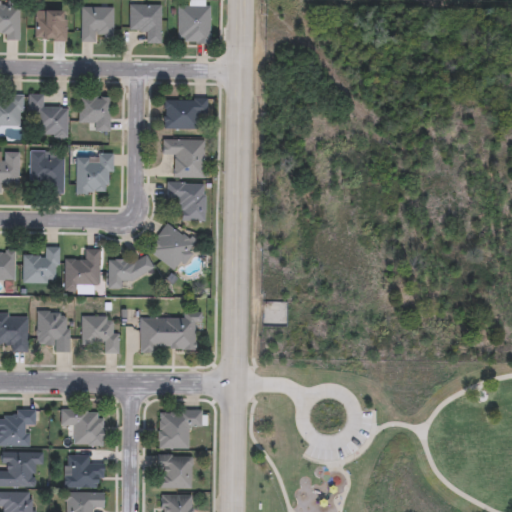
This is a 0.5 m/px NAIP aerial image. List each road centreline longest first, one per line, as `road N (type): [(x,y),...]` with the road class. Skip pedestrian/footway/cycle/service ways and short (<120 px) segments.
road 1 (tertiary): [(244,0),(233,511)]
road 2 (residential): [(0,221),(129,221),(140,179),(139,68)]
road 3 (residential): [(0,64),(244,72)]
road 4 (tertiary): [(0,380),(235,382)]
road 5 (residential): [(133,381),(133,511)]
